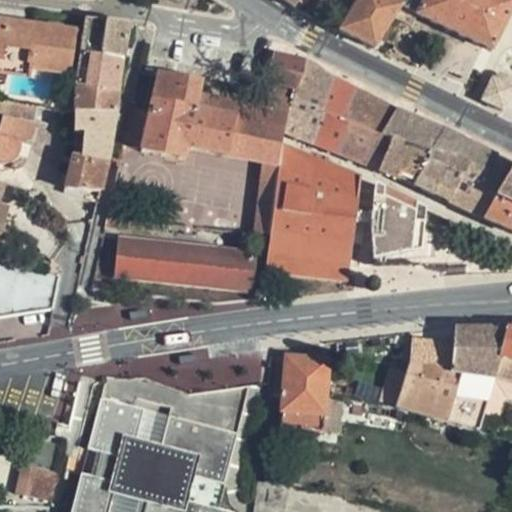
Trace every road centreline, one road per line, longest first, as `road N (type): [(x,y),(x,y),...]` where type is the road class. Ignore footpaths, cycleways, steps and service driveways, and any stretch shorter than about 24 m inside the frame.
road 1 (secondary): [(511,300),(244,323),(0,362)]
road 2 (residential): [(0,1),(247,39),(289,29)]
road 3 (secondary): [(289,29),(511,139)]
road 4 (residential): [(511,241),(295,144)]
